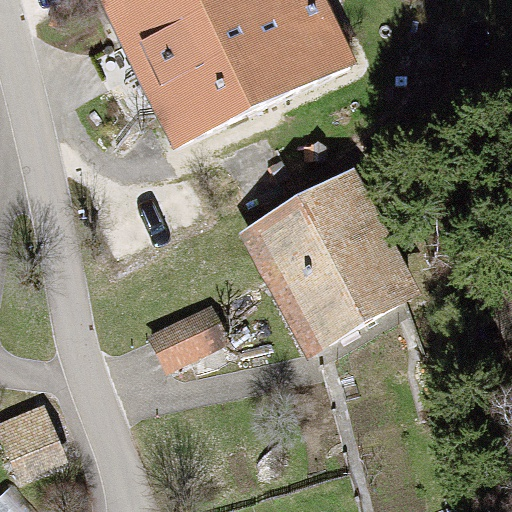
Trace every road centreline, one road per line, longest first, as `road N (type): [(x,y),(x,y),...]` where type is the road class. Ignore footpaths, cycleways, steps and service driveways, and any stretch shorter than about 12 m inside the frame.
road 1 (residential): [(28,106),(86,378)]
road 2 (residential): [(86,378),(138,511)]
road 3 (residential): [(28,106),(0,240)]
